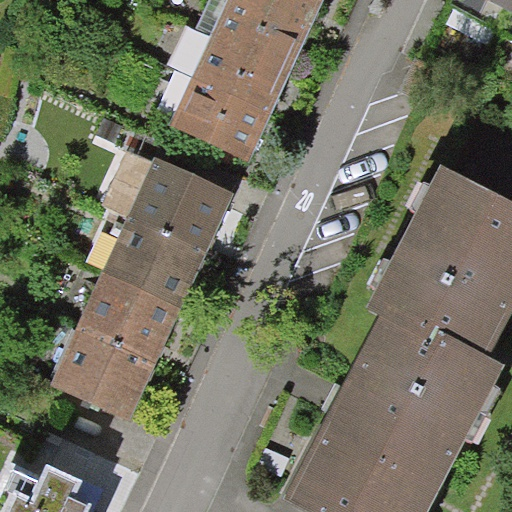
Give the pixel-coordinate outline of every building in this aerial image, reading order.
[(228,0),(213,34),(292,69),(323,0),(228,0)] [(511,37),(511,0),(451,0),(448,6),(511,37)] [(292,69),(213,34),(193,78),(272,113),(292,69)] [(272,113),(193,78),(171,128),(250,163),(272,113)] [(157,157),(129,216),(208,252),(235,194),(157,157)] [(346,511),(500,213),(443,179),(369,318),(381,325),(338,403),(281,511),(346,511)] [(511,219),(500,213),(346,511),(433,511),(503,376),(485,367),(511,315),(511,219)] [(208,252),(129,216),(103,273),(182,308),(208,252)] [(157,364),(182,308),(103,273),(78,328),(157,364)] [(131,421),(157,364),(78,328),(52,385),(131,421)] [(0,485),(0,511),(66,511),(78,488),(13,458),(0,485)]
